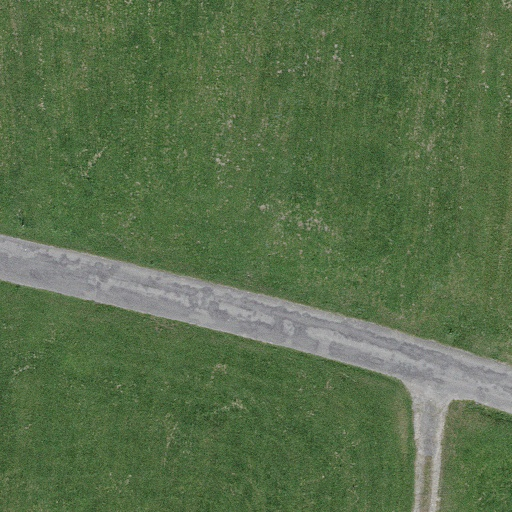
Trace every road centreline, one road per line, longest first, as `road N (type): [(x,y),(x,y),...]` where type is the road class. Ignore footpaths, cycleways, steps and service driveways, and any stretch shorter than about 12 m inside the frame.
road 1 (residential): [(511,392),(0,251)]
road 2 (track): [(444,369),(426,511)]
